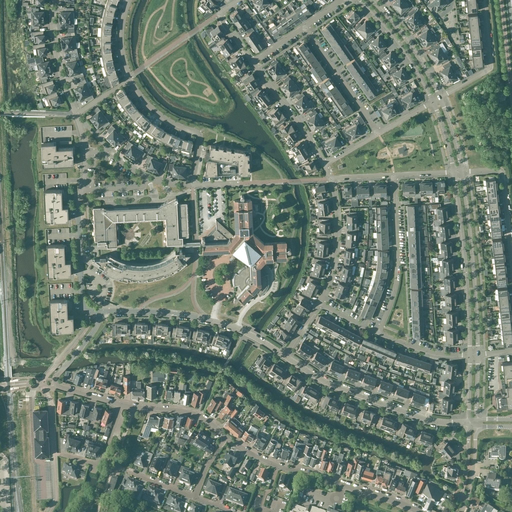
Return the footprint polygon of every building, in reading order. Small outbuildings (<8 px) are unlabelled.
[(106,0),(104,8),(114,10),(116,6),(115,6),(116,2),(111,0),(106,0)] [(211,0),(205,0),(205,1),(200,6),(205,10),(207,8),(209,11),(210,11),(216,4),(211,0)] [(265,8),(259,0),(253,0),(254,1),(253,1),(256,6),(254,8),(257,13),(265,8)] [(392,5),(395,9),(405,0),(396,0),(392,4),(393,4),(392,5)] [(405,0),(395,9),(399,13),(400,12),(400,13),(405,9),(407,11),(412,7),(405,0)] [(438,11),(442,8),(435,0),(429,0),(426,3),(431,9),(433,7),(436,11),(437,10),(438,11)] [(299,7),(306,17),(311,13),(308,9),(311,7),(307,2),(304,4),(305,6),(301,9),(299,7)] [(294,10),(300,19),(302,18),(302,20),(306,17),(299,7),(294,10)] [(30,8),(31,18),(43,18),(43,16),(44,16),(44,12),(37,12),(37,8),(30,8)] [(59,13),(59,18),(70,18),(74,18),(73,8),(66,8),(66,12),(60,12),(60,13),(59,13)] [(104,8),(102,17),(111,19),(112,15),(113,15),(114,10),(104,8)] [(351,9),(350,10),(352,12),(347,18),(351,22),(349,24),(352,26),(360,18),(358,16),(358,15),(356,13),(358,12),(355,9),(354,11),(353,11),(351,9)] [(405,21),(409,25),(419,17),(413,9),(408,13),(410,16),(406,19),(406,20),(405,21)] [(233,22),(243,15),(241,16),(236,10),(232,13),(233,14),(230,17),(233,22)] [(299,20),(300,19),(294,10),(289,14),(296,24),(300,21),(299,20)] [(289,14),(284,17),(291,27),(296,24),(289,14)] [(247,20),(243,15),(233,22),(237,27),(247,20)] [(101,27),(111,28),(111,23),(111,19),(102,17),(101,27)] [(291,27),(284,17),(286,19),(281,23),(286,31),(291,27)] [(419,17),(409,25),(412,29),(413,28),(413,29),(418,25),(420,28),(425,24),(423,21),(421,23),(418,18),(419,17)] [(43,18),(31,18),(31,28),(37,28),(37,24),(45,24),(44,20),(43,20),(43,18)] [(70,18),(59,18),(59,23),(61,23),(61,25),(67,24),(67,28),(74,28),(74,24),(71,24),(70,18)] [(245,29),(247,31),(252,28),(247,20),(237,27),(240,32),(245,29)] [(360,34),(370,25),(367,22),(366,23),(365,22),(361,26),(358,23),(354,28),(360,34)] [(282,34),(286,31),(281,23),(276,26),(275,24),(282,34)] [(321,29),(325,35),(333,29),(329,23),(325,25),(326,26),(321,29)] [(276,38),(282,34),(275,24),(267,30),(271,35),(273,33),(276,38)] [(373,29),(370,25),(360,34),(366,41),(371,37),(369,34),(373,30),(372,30),(373,29)] [(214,40),(215,42),(217,40),(216,38),(223,34),(218,26),(217,26),(213,29),(213,28),(210,30),(211,31),(210,32),(212,35),(211,38),(213,41),(214,40)] [(418,37),(421,41),(432,34),(427,26),(421,30),(423,32),(418,36),(419,37),(418,37)] [(111,33),(111,28),(101,27),(100,37),(109,37),(110,33),(111,33)] [(244,37),(247,42),(257,35),(252,28),(247,31),(248,34),(244,37)] [(333,29),(325,35),(328,40),(337,34),(333,29)] [(44,37),(44,34),(43,31),(31,32),(31,36),(34,36),(35,42),(45,41),(45,40),(47,40),(46,36),(44,37)] [(62,44),(76,42),(74,32),(67,33),(68,37),(62,38),(62,39),(61,39),(62,44)] [(341,39),(337,34),(328,40),(332,45),(341,39)] [(432,34),(421,41),(424,46),(425,45),(425,46),(430,43),(432,45),(437,42),(432,34)] [(257,35),(247,42),(251,47),(261,40),(257,35)] [(367,42),(372,49),(383,40),(380,36),(379,37),(378,36),(374,40),(372,38),(367,42)] [(100,47),(111,46),(110,41),(109,41),(109,37),(100,37),(100,47)] [(220,46),(222,50),(230,44),(227,39),(226,39),(225,40),(223,38),(218,41),(217,40),(215,42),(216,43),(215,44),(217,47),(220,46)] [(332,45),(336,50),(344,44),(341,39),(332,45)] [(264,45),(261,40),(251,47),(254,52),(258,50),(259,51),(263,48),(262,47),(264,45)] [(383,40),(372,49),(378,56),(383,52),(381,49),(386,46),(385,45),(386,44),(383,40)] [(77,52),(76,42),(62,44),(62,49),(64,49),(64,50),(70,49),(70,53),(77,52)] [(295,47),(299,53),(307,47),(303,42),(299,45),(298,44),(295,47)] [(46,49),(46,47),(45,47),(45,43),(32,45),(33,49),(35,49),(36,55),(47,53),(49,52),(48,49),(46,49)] [(230,44),(222,50),(224,53),(223,55),(225,58),(233,52),(231,50),(233,49),(234,49),(230,44)] [(344,44),(336,50),(339,55),(347,49),(344,44)] [(429,55),(432,59),(444,52),(439,44),(433,47),(435,50),(430,53),(430,54),(429,55)] [(111,51),(111,46),(100,47),(101,57),(111,55),(110,51),(111,51)] [(307,47),(299,53),(302,58),(311,52),(307,47)] [(350,53),(347,49),(339,55),(342,59),(350,53)] [(314,57),(311,52),(302,58),(306,63),(314,57)] [(384,64),(395,56),(392,52),(391,53),(390,52),(385,55),(384,53),(379,57),(384,64)] [(444,52),(432,59),(434,63),(436,63),(436,64),(441,61),(443,63),(448,60),(444,52)] [(350,53),(342,59),(345,63),(353,57),(350,53)] [(103,66),(113,64),(112,59),(111,59),(111,55),(101,57),(103,66)] [(234,67),(243,61),(242,61),(239,56),(239,57),(237,58),(235,55),(227,61),(229,64),(232,64),(234,67)] [(38,70),(50,67),(49,65),(50,65),(49,61),(42,63),(41,59),(43,59),(42,56),(35,58),(35,60),(38,70)] [(67,70),(78,66),(76,61),(79,60),(78,56),(71,58),(72,62),(66,63),(67,64),(66,65),(67,70)] [(398,60),(395,56),(384,64),(389,71),(394,68),(392,65),(397,62),(397,61),(398,60)] [(306,63),(310,69),(318,63),(314,57),(306,63)] [(267,71),(270,75),(281,67),(276,59),(271,63),(273,65),(268,69),(268,70),(267,71)] [(349,69),(357,63),(354,59),(346,64),(349,69)] [(246,66),(243,61),(234,67),(236,70),(235,73),(237,76),(246,70),(244,68),(246,66)] [(442,77),(454,71),(452,72),(449,67),(451,66),(450,62),(444,65),(445,68),(440,71),(441,72),(440,72),(442,77)] [(310,69),(313,73),(321,67),(318,63),(310,69)] [(360,67),(357,63),(349,69),(352,73),(360,67)] [(115,69),(113,64),(103,66),(106,76),(115,73),(114,69),(115,69)] [(77,78),(77,80),(84,77),(83,76),(81,66),(78,66),(67,70),(68,75),(69,74),(70,75),(75,74),(77,78)] [(50,67),(38,70),(40,80),(46,79),(45,75),(52,73),(51,69),(50,69),(50,67)] [(281,67),(270,75),(273,79),(274,78),(275,79),(280,76),(282,78),(287,74),(285,72),(283,73),(280,68),(282,67),(281,67)] [(321,67),(313,73),(316,77),(324,71),(321,67)] [(363,72),(360,67),(352,73),(355,77),(363,72)] [(394,80),(406,73),(403,69),(402,69),(401,68),(396,71),(395,69),(389,72),(394,80)] [(327,75),(324,71),(316,77),(319,81),(327,75)] [(458,79),(454,71),(442,77),(444,82),(445,81),(446,82),(451,79),(452,82),(458,79)] [(367,77),(363,72),(355,77),(358,83),(367,77)] [(116,77),(115,73),(106,76),(110,86),(111,87),(119,81),(117,76),(116,77)] [(244,81),(246,85),(255,78),(252,73),(251,74),(249,75),(248,73),(239,79),(241,82),(244,81)] [(408,77),(406,73),(394,80),(398,87),(404,84),(402,81),(408,78),(407,78),(408,77)] [(281,88),(284,92),(294,83),(288,76),(283,80),(285,82),(281,86),(282,87),(281,88)] [(76,92),(77,94),(89,88),(85,79),(84,77),(77,80),(78,82),(80,85),(73,89),(75,93),(76,92)] [(323,87),(331,81),(328,77),(320,83),(323,87)] [(367,77),(358,83),(362,88),(371,82),(367,77)] [(255,78),(246,85),(248,88),(247,90),(249,93),(258,87),(256,85),(258,84),(255,79),(255,78)] [(52,80),(47,82),(41,83),(41,84),(44,93),(56,89),(58,88),(57,85),(55,86),(54,83),(52,80)] [(334,86),(331,81),(323,87),(326,92),(334,86)] [(362,88),(366,93),(374,87),(371,82),(362,88)] [(294,83),(284,92),(287,96),(288,95),(289,96),(293,92),(295,95),(300,90),(294,83)] [(334,86),(326,92),(329,96),(337,90),(334,86)] [(374,87),(366,93),(369,98),(378,92),(374,87)] [(89,88),(77,94),(78,95),(77,96),(79,100),(85,97),(87,100),(93,97),(89,88)] [(114,93),(119,102),(127,97),(125,94),(125,93),(122,88),(114,93)] [(405,93),(411,104),(413,103),(414,104),(418,102),(415,98),(415,97),(414,96),(417,94),(414,89),(405,93)] [(260,102),(267,96),(264,91),(263,91),(262,93),(260,90),(252,97),(255,100),(257,99),(260,102)] [(341,95),(337,90),(329,96),(332,101),(341,95)] [(58,95),(56,92),(45,96),(49,106),(55,103),(56,106),(61,104),(60,101),(62,100),(61,97),(59,97),(58,95)] [(294,104),(297,108),(308,100),(302,93),(297,96),(299,99),(294,103),(295,104),(294,104)] [(392,93),(382,98),(384,101),(393,96),(392,93)] [(410,105),(411,104),(405,93),(397,98),(400,104),(403,102),(407,108),(410,106),(410,105)] [(332,101),(336,106),(344,100),(341,95),(332,101)] [(271,101),(267,96),(260,102),(262,105),(261,108),(263,110),(271,104),(269,102),(271,101)] [(119,102),(125,110),(133,104),(130,100),(129,101),(127,97),(119,102)] [(308,100),(297,108),(300,112),(301,112),(302,113),(306,109),(308,112),(313,108),(308,100)] [(344,100),(336,106),(340,111),(348,105),(344,100)] [(386,105),(393,117),(397,114),(396,113),(397,112),(394,107),(397,106),(394,100),(386,105)] [(131,118),(138,111),(135,108),(136,108),(133,104),(125,110),(131,118)] [(352,111),(348,105),(340,111),(343,117),(352,111)] [(388,119),(393,117),(386,105),(378,110),(382,116),(384,115),(386,119),(388,118),(388,119)] [(93,121),(94,122),(104,115),(98,107),(93,111),(95,114),(89,118),(92,122),(93,121)] [(273,119),(282,112),(281,112),(277,108),(275,109),(274,107),(266,113),(268,116),(271,116),(273,119)] [(309,126),(320,118),(315,110),(310,114),(312,116),(307,120),(307,121),(306,121),(309,126)] [(141,114),(138,111),(131,118),(138,125),(145,117),(142,114),(141,114)] [(285,117),(282,112),(273,119),(275,122),(274,124),(277,127),(285,121),(283,118),(285,117)] [(104,115),(94,122),(95,124),(94,125),(97,128),(102,124),(105,127),(110,123),(104,115)] [(146,131),(151,124),(148,121),(149,120),(145,117),(138,125),(146,131)] [(326,126),(320,118),(309,126),(312,130),(313,129),(314,130),(318,127),(320,129),(326,126)] [(350,126),(356,137),(361,135),(360,134),(361,133),(358,128),(361,127),(358,121),(350,126)] [(69,124),(40,125),(41,133),(47,133),(47,129),(55,129),(55,125),(58,125),(58,128),(62,128),(62,132),(69,132),(69,124)] [(155,126),(151,124),(146,131),(154,137),(159,128),(155,125),(155,126)] [(284,133),(286,136),(295,130),(291,125),(289,127),(288,124),(279,130),(281,133),(284,133)] [(110,142),(117,134),(113,130),(115,128),(112,125),(107,130),(110,133),(106,137),(107,138),(106,139),(110,142)] [(352,140),(356,137),(350,126),(341,130),(345,136),(347,134),(350,139),(351,139),(352,140)] [(162,142),(167,133),(163,131),(159,128),(154,137),(162,142)] [(295,130),(286,136),(288,139),(286,142),(289,145),(297,139),(295,137),(297,136),(294,131),(295,131),(295,130)] [(119,132),(117,134),(110,142),(113,146),(114,145),(115,146),(119,141),(122,144),(127,139),(119,132)] [(170,135),(167,133),(162,142),(171,146),(175,136),(171,134),(170,135)] [(329,138),(335,148),(337,147),(337,149),(341,146),(337,140),(340,138),(337,133),(329,138)] [(180,138),(175,136),(171,146),(181,149),(183,140),(179,139),(180,138)] [(333,149),(335,148),(329,138),(321,142),(324,148),(326,146),(327,148),(328,148),(330,153),(334,150),(333,149)] [(187,141),(183,140),(181,149),(190,152),(191,149),(193,142),(188,141),(187,141)] [(129,158),(137,147),(129,141),(125,147),(128,149),(125,154),(126,154),(125,155),(129,158)] [(41,143),(42,151),(42,166),(48,166),(57,166),(65,165),(73,165),(73,155),(73,148),(61,149),(61,150),(59,150),(55,150),(55,145),(53,145),(53,142),(41,143)] [(295,151),(297,154),(306,149),(303,144),(302,144),(303,144),(301,145),(299,143),(291,148),(293,151),(295,151)] [(206,150),(204,159),(207,159),(205,174),(206,176),(250,174),(248,152),(210,145),(209,150),(206,150)] [(145,153),(137,147),(129,158),(133,161),(134,160),(135,161),(139,156),(142,158),(145,153)] [(306,149),(297,154),(299,158),(298,160),(300,163),(308,158),(307,156),(309,154),(309,155),(306,149)] [(147,169),(152,171),(157,161),(158,159),(148,155),(145,161),(149,162),(147,168),(148,168),(147,169)] [(312,161),(301,166),(303,170),(306,170),(308,173),(309,173),(310,174),(313,172),(312,171),(316,169),(317,169),(312,160),(312,161)] [(157,161),(152,171),(157,173),(157,172),(158,173),(161,167),(164,169),(167,163),(163,161),(162,163),(157,161)] [(173,177),(178,178),(179,166),(173,166),(174,164),(169,163),(169,170),(173,170),(172,176),(173,176),(173,177)] [(179,166),(178,178),(184,178),(184,177),(185,177),(185,171),(189,171),(190,165),(185,164),(185,167),(179,166)] [(420,190),(417,191),(417,198),(420,197),(420,193),(426,193),(425,181),(421,181),(421,183),(419,183),(420,190)] [(432,197),(435,197),(434,190),(432,190),(431,182),(429,182),(429,181),(425,181),(426,193),(426,196),(432,195),(432,197)] [(434,190),(435,197),(438,197),(438,192),(444,192),(443,192),(443,186),(444,186),(444,181),(441,181),(441,182),(437,182),(437,189),(434,190)] [(412,182),(408,182),(408,194),(414,193),(414,198),(417,198),(417,191),(414,191),(414,183),(412,183),(412,182)] [(383,183),(379,184),(380,195),(386,195),(386,194),(389,194),(388,186),(385,186),(385,185),(386,185),(385,184),(383,185),(383,183)] [(357,196),(362,196),(362,184),(358,185),(358,186),(356,186),(356,194),(354,194),(354,201),(357,201),(357,196)] [(362,184),(362,196),(368,196),(368,200),(371,200),(371,193),(368,193),(368,186),(368,185),(366,185),(366,184),(362,184)] [(374,193),(371,193),(371,200),(375,200),(374,195),(380,195),(379,184),(375,184),(375,185),(373,185),(374,193)] [(313,194),(314,197),(326,194),(324,185),(323,185),(319,186),(318,185),(315,186),(315,187),(314,188),(315,192),(313,194)] [(351,201),(354,201),(354,194),(351,194),(351,186),(347,186),(343,186),(344,190),(342,190),(342,197),(351,197),(351,201)] [(44,207),(45,216),(45,221),(61,221),(68,220),(68,208),(65,208),(65,207),(60,207),(60,203),(60,202),(61,202),(60,189),(55,190),(44,190),(44,199),(44,207)] [(201,239),(201,240),(202,241),(202,251),(231,250),(234,248),(236,250),(235,252),(234,253),(236,254),(237,253),(238,252),(243,257),(246,265),(245,265),(246,267),(243,269),(241,270),(237,274),(235,273),(235,275),(234,278),(234,281),(234,284),(234,286),(238,285),(240,288),(242,291),(239,293),(238,295),(237,296),(236,297),(235,297),(234,300),(236,301),(237,298),(238,298),(244,302),(246,299),(247,298),(251,294),(254,294),(257,292),(260,297),(259,295),(265,290),(268,282),(266,275),(268,274),(267,272),(261,266),(254,264),(262,261),(265,259),(286,258),(286,255),(286,251),(287,251),(288,251),(289,252),(291,250),(290,249),(288,249),(287,249),(286,249),(286,245),(286,242),(264,243),(253,233),(252,232),(250,199),(247,199),(243,200),(243,199),(244,197),(243,195),(240,196),(241,199),(241,200),(238,200),(237,200),(234,200),(236,233),(235,234),(234,236),(227,229),(216,220),(216,219),(215,219),(216,225),(205,237),(204,238),(203,238),(202,238),(201,238),(201,239)] [(98,207),(93,207),(93,208),(95,241),(97,241),(97,244),(98,244),(103,243),(104,243),(104,245),(107,245),(107,247),(117,246),(116,220),(117,220),(131,219),(150,218),(164,217),(165,217),(167,243),(166,244),(175,244),(175,245),(175,246),(183,245),(183,243),(183,241),(182,236),(188,236),(187,236),(186,203),(180,203),(177,203),(177,201),(178,200),(177,198),(175,199),(174,197),(176,197),(176,196),(168,200),(169,202),(165,205),(165,206),(114,208),(114,210),(110,210),(103,207),(98,207)] [(318,208),(328,206),(327,200),(327,201),(325,201),(325,198),(315,199),(315,203),(318,204),(318,208)] [(437,214),(448,212),(448,208),(447,208),(446,206),(439,207),(438,204),(431,204),(432,209),(436,208),(437,214)] [(329,212),(328,206),(318,208),(319,211),(317,213),(317,217),(327,216),(327,213),(329,212),(329,213),(329,212)] [(347,215),(347,221),(356,221),(356,212),(349,212),(349,215),(347,215)] [(448,212),(437,214),(434,214),(435,219),(433,220),(434,223),(441,222),(440,219),(448,218),(448,216),(449,216),(448,212)] [(319,228),(330,228),(329,228),(329,222),(327,222),(327,219),(317,219),(317,222),(319,224),(319,228)] [(356,221),(347,221),(347,227),(349,227),(349,229),(356,230),(356,221)] [(441,222),(434,223),(434,226),(438,225),(439,231),(450,229),(450,225),(449,226),(449,224),(448,224),(441,225),(441,222)] [(329,234),(330,228),(319,228),(319,231),(316,233),(316,236),(327,237),(327,234),(329,234)] [(355,239),(356,230),(349,229),(349,232),(347,232),(346,232),(346,238),(355,239)] [(435,237),(436,240),(443,239),(442,236),(450,236),(450,234),(451,234),(450,229),(439,231),(440,236),(435,237)] [(318,244),(318,248),(328,249),(328,243),(326,243),(326,240),(316,238),(316,242),(318,244)] [(355,239),(346,238),(345,244),(346,244),(348,244),(348,247),(355,247),(355,239)] [(443,239),(436,240),(436,243),(440,243),(441,248),(452,247),(452,243),(451,243),(451,241),(450,241),(443,242),(443,239)] [(47,262),(47,271),(48,276),(64,276),(71,275),(71,263),(68,263),(68,262),(63,262),(63,256),(63,244),(58,245),(46,245),(47,254),(47,262)] [(358,248),(355,247),(348,247),(348,250),(345,249),(344,255),(354,256),(357,257),(358,248)] [(453,251),(452,247),(441,248),(441,254),(437,254),(438,257),(444,257),(444,254),(451,253),(452,253),(452,251),(453,251)] [(139,266),(132,266),(125,265),(126,263),(123,262),(123,264),(118,263),(112,260),(108,257),(109,255),(100,255),(100,258),(94,259),(99,263),(98,264),(103,268),(114,273),(113,276),(114,276),(122,279),(130,280),(130,279),(136,279),(136,278),(139,278),(139,279),(145,279),(145,278),(147,278),(147,279),(153,278),(153,277),(156,276),(156,278),(162,276),(161,275),(164,274),(164,275),(170,273),(169,272),(172,271),(172,272),(177,269),(177,268),(179,266),(180,267),(187,262),(189,259),(187,257),(190,254),(185,254),(185,251),(182,251),(182,250),(182,248),(179,249),(179,251),(180,251),(180,252),(175,252),(176,253),(173,256),(167,260),(160,263),(153,265),(146,266),(139,266)] [(328,249),(318,248),(317,251),(315,252),(314,256),(324,257),(325,254),(327,254),(327,255),(328,249)] [(353,265),(354,256),(344,255),(344,261),(346,261),(346,264),(353,265)] [(444,257),(438,257),(438,260),(442,260),(443,266),(454,265),(454,260),(453,261),(452,259),(445,260),(444,257)] [(314,267),(324,270),(325,264),(323,263),(324,260),(314,258),(313,262),(315,264),(314,267)] [(351,274),(353,265),(346,264),(345,267),(343,266),(341,272),(351,274)] [(454,269),(454,265),(443,266),(443,271),(439,272),(439,275),(446,274),(446,271),(453,271),(453,269),(454,269)] [(322,276),(324,270),(314,267),(313,271),(311,272),(310,275),(319,278),(320,275),(322,275),(322,276)] [(353,275),(351,274),(341,272),(340,278),(343,278),(342,281),(349,283),(349,280),(352,280),(353,275)] [(446,277),(446,274),(439,275),(439,278),(444,277),(444,283),(456,282),(455,278),(454,278),(454,276),(446,277)] [(308,286),(317,290),(319,285),(317,284),(318,281),(309,277),(308,281),(309,283),(308,286)] [(507,278),(505,279),(496,280),(497,285),(494,285),(494,287),(502,286),(502,285),(506,284),(506,282),(507,282),(507,278)] [(382,289),(383,283),(373,280),(372,285),(382,289)] [(351,284),(349,283),(342,281),(341,284),(339,283),(339,282),(337,288),(345,291),(348,292),(351,284)] [(440,292),(447,291),(447,289),(454,288),(455,288),(455,286),(456,286),(456,282),(444,283),(444,289),(440,289),(440,292)] [(372,285),(370,290),(380,294),(382,289),(372,285)] [(314,296),(317,290),(308,286),(306,290),(303,290),(302,293),(311,297),(312,295),(314,296)] [(345,291),(337,288),(334,294),(335,294),(337,295),(336,298),(342,300),(345,291)] [(377,300),(380,294),(370,290),(368,296),(377,300)] [(445,295),(445,300),(457,300),(456,296),(455,296),(455,294),(448,294),(447,291),(440,292),(441,295),(445,295)] [(300,301),(298,304),(307,310),(310,304),(310,305),(308,303),(309,300),(299,294),(297,297),(298,299),(300,301)] [(368,296),(365,302),(375,306),(377,300),(368,296)] [(66,299),(49,300),(50,331),(74,330),(73,318),(71,318),(71,317),(65,317),(65,311),(66,311),(66,299)] [(441,309),(448,309),(448,306),(456,306),(456,304),(457,304),(457,300),(445,300),(446,306),(441,306),(441,309)] [(372,312),(375,306),(365,302),(363,308),(372,312)] [(307,310),(298,304),(296,307),(293,307),(291,310),(300,315),(301,313),(303,314),(306,310),(307,310)] [(370,317),(372,312),(363,308),(360,314),(363,316),(364,316),(364,315),(370,317)] [(449,312),(448,309),(441,309),(442,311),(442,312),(446,312),(446,318),(458,317),(458,313),(456,313),(456,311),(449,312)] [(289,317),(287,320),(295,326),(299,321),(298,321),(297,320),(298,317),(290,312),(288,315),(289,317)] [(314,323),(321,327),(325,319),(320,316),(320,317),(318,316),(314,323)] [(458,321),(458,317),(446,318),(446,323),(442,324),(442,327),(449,326),(449,324),(457,323),(457,321),(458,321)] [(321,327),(326,329),(330,321),(325,319),(321,327)] [(292,331),(295,326),(287,320),(285,323),(282,323),(280,326),(289,332),(290,329),(292,331)] [(326,329),(331,332),(336,324),(330,321),(326,329)] [(121,332),(121,322),(115,322),(115,325),(112,325),(112,335),(117,335),(117,332),(121,332)] [(127,322),(121,322),(121,332),(125,332),(125,335),(130,335),(130,325),(127,325),(127,322)] [(141,333),(141,323),(135,322),(135,325),(132,325),(132,335),(137,335),(137,333),(141,333)] [(147,323),(141,323),(141,333),(145,333),(145,335),(150,335),(150,325),(147,325),(147,323)] [(161,334),(162,324),(156,323),(156,326),(153,325),(152,335),(157,336),(157,333),(161,334)] [(162,324),(161,334),(161,336),(170,337),(170,327),(167,327),(168,324),(162,324)] [(336,324),(331,332),(336,335),(341,326),(336,324)] [(177,335),(181,336),(182,326),(177,325),(176,328),(173,327),(172,337),(177,338),(177,335)] [(182,326),(181,336),(185,337),(184,339),(189,340),(191,330),(188,329),(188,327),(182,326)] [(346,329),(341,326),(336,335),(341,337),(346,329)] [(449,329),(449,326),(442,327),(442,330),(447,330),(447,335),(458,335),(458,331),(457,331),(457,329),(449,329)] [(276,337),(277,338),(280,340),(284,342),(284,343),(290,335),(289,334),(289,335),(279,328),(277,331),(278,334),(276,337)] [(201,340),(203,330),(197,329),(196,331),(194,330),(191,340),(196,341),(197,339),(201,340)] [(341,337),(346,340),(351,332),(346,329),(341,337)] [(497,336),(496,333),(494,333),(492,329),(486,331),(488,338),(497,336)] [(209,331),(203,330),(201,340),(204,341),(204,343),(209,344),(211,334),(208,334),(209,331)] [(424,340),(423,330),(413,331),(413,336),(424,340)] [(351,332),(346,340),(351,343),(356,334),(351,332)] [(219,347),(220,345),(223,336),(218,334),(217,336),(214,335),(211,345),(216,346),(219,347)] [(361,337),(356,334),(351,343),(357,346),(357,345),(361,337),(361,338),(361,337)] [(459,339),(458,335),(447,335),(447,341),(443,341),(443,345),(450,346),(450,341),(457,341),(457,339),(459,339)] [(229,337),(223,336),(220,345),(224,346),(223,348),(228,350),(231,341),(228,340),(229,337)] [(359,347),(365,349),(369,341),(363,338),(363,339),(360,347),(359,346),(359,347)] [(365,349),(370,351),(374,343),(369,341),(365,349)] [(302,354),(307,345),(302,342),(297,350),(296,350),(302,354)] [(374,343),(370,351),(376,354),(379,345),(374,343)] [(312,348),(307,345),(302,354),(307,357),(311,350),(313,352),(317,346),(314,344),(312,348)] [(384,347),(379,345),(376,354),(381,356),(384,347)] [(317,346),(313,352),(315,354),(311,360),(316,363),(322,355),(317,351),(319,348),(317,346)] [(390,349),(384,347),(381,356),(386,358),(390,349)] [(395,352),(390,349),(386,358),(392,360),(395,352)] [(400,365),(400,363),(403,354),(397,353),(395,361),(394,361),(395,361),(394,363),(400,365)] [(325,360),(328,362),(331,356),(329,354),(326,358),(322,355),(316,363),(321,367),(321,366),(325,360)] [(400,363),(406,365),(408,356),(403,354),(400,363)] [(258,359),(256,361),(257,362),(257,363),(260,366),(260,368),(263,370),(270,361),(270,360),(262,355),(259,360),(258,359)] [(328,370),(333,373),(338,363),(332,361),(334,357),(331,356),(328,362),(331,363),(328,370)] [(408,356),(406,365),(411,367),(414,358),(408,356)] [(419,360),(414,358),(411,367),(416,369),(419,360)] [(425,362),(419,360),(416,369),(422,370),(425,362)] [(494,394),(495,397),(496,407),(496,408),(496,409),(502,408),(501,408),(501,407),(507,407),(511,406),(511,361),(502,363),(503,369),(503,371),(503,374),(504,380),(504,381),(501,382),(501,385),(502,388),(505,388),(505,389),(504,389),(502,389),(500,389),(500,391),(499,391),(498,391),(497,392),(496,393),(496,394),(494,394)] [(338,363),(333,373),(339,375),(342,368),(345,370),(347,363),(344,362),(343,366),(338,363)] [(431,363),(425,362),(422,370),(428,372),(430,364),(431,363)] [(274,375),(279,367),(274,363),(274,364),(273,365),(271,364),(265,372),(268,374),(271,373),(274,375)] [(350,364),(347,363),(345,370),(347,371),(345,377),(345,378),(350,380),(354,370),(355,367),(352,366),(350,364)] [(284,370),(279,367),(274,375),(277,377),(277,380),(280,382),(285,374),(283,372),(284,370)] [(76,374),(73,381),(80,384),(81,381),(83,381),(83,382),(91,384),(96,369),(87,368),(85,376),(76,374)] [(354,370),(350,380),(356,382),(358,375),(361,376),(364,369),(361,368),(359,372),(354,370)] [(106,369),(104,375),(100,387),(105,389),(109,378),(106,377),(108,370),(106,369)] [(367,386),(370,376),(372,372),(364,369),(361,376),(364,377),(361,383),(361,384),(367,386)] [(457,374),(457,370),(446,369),(445,374),(441,374),(440,377),(447,378),(448,375),(455,376),(455,374),(457,374)] [(153,370),(153,380),(164,381),(164,370),(153,370)] [(100,387),(104,375),(101,374),(100,378),(100,379),(97,378),(95,385),(100,387)] [(375,381),(377,382),(380,375),(377,374),(375,378),(370,376),(367,386),(372,388),(373,388),(372,388),(375,381)] [(291,386),(297,377),(296,377),(296,378),(291,375),(290,377),(288,375),(282,383),(285,385),(288,384),(291,386)] [(380,375),(377,382),(380,383),(378,389),(377,389),(377,390),(383,392),(387,382),(381,380),(383,376),(380,375)] [(302,381),(297,377),(291,386),(294,388),(294,391),(297,393),(302,385),(300,383),(301,381),(302,381)] [(447,381),(447,378),(440,377),(440,380),(444,380),(444,386),(455,387),(456,383),(454,383),(455,381),(454,381),(447,381)] [(114,392),(118,379),(115,378),(114,383),(114,385),(111,384),(109,390),(114,392)] [(392,384),(387,382),(383,392),(389,394),(391,387),(394,388),(396,381),(393,380),(392,384)] [(394,396),(399,398),(403,388),(398,386),(399,382),(396,381),(394,388),(396,389),(394,395),(394,396)] [(144,398),(144,385),(142,385),(142,388),(132,388),(132,397),(136,398),(139,398),(144,398)] [(147,385),(146,396),(156,396),(156,392),(157,392),(157,390),(156,390),(156,385),(147,385)] [(169,389),(165,389),(164,398),(165,398),(166,398),(166,399),(168,399),(169,398),(171,399),(172,390),(173,390),(173,387),(169,386),(169,389)] [(305,395),(308,397),(313,389),(308,386),(307,388),(305,386),(300,395),(303,397),(305,395)] [(403,388),(399,398),(405,400),(407,393),(410,394),(413,387),(410,386),(408,390),(403,388)] [(455,392),(455,387),(444,386),(443,392),(439,391),(438,394),(445,395),(446,392),(453,393),(453,391),(455,392)] [(415,388),(413,387),(410,394),(413,395),(410,401),(410,402),(416,404),(419,394),(414,392),(415,388)] [(313,389),(308,397),(312,399),(312,402),(315,404),(320,395),(317,394),(318,392),(319,392),(313,389)] [(172,400),(173,400),(174,401),(176,401),(177,400),(179,401),(181,391),(174,390),(172,400)] [(191,404),(192,404),(193,405),(196,406),(197,405),(199,406),(200,402),(203,403),(206,393),(199,391),(199,394),(194,392),(191,404)] [(424,396),(419,394),(416,404),(421,406),(424,399),(428,400),(429,393),(426,392),(424,396)] [(223,402),(229,406),(234,397),(228,393),(223,402)] [(442,398),(441,403),(453,405),(453,401),(452,401),(453,399),(452,399),(445,398),(445,395),(438,394),(438,397),(442,398)] [(324,405),(328,407),(332,397),(326,395),(325,397),(322,396),(319,406),(322,407),(324,405)] [(332,397),(328,407),(331,408),(332,411),(335,412),(339,403),(336,402),(337,400),(332,397)] [(212,398),(207,408),(213,412),(215,408),(219,410),(223,402),(218,399),(217,401),(212,398)] [(61,414),(67,414),(67,407),(64,407),(65,405),(65,401),(58,400),(57,411),(62,411),(61,414)] [(67,407),(67,414),(72,415),(72,412),(76,413),(78,402),(71,401),(71,405),(70,408),(67,407)] [(344,413),(347,414),(350,404),(345,402),(345,403),(344,405),(341,404),(338,413),(341,414),(344,413)] [(88,419),(90,412),(87,411),(89,406),(89,405),(82,404),(80,414),(84,415),(83,418),(88,419)] [(350,404),(347,414),(351,415),(351,418),(355,419),(358,410),(355,409),(356,407),(350,404)] [(218,415),(220,417),(222,419),(223,418),(223,419),(228,413),(230,414),(233,410),(226,405),(218,415)] [(93,413),(90,412),(88,419),(94,421),(94,418),(98,419),(100,414),(101,408),(95,407),(94,411),(93,413)] [(252,412),(260,419),(264,413),(256,407),(252,412)] [(38,411),(34,411),(35,430),(36,429),(36,432),(35,432),(35,435),(36,435),(37,437),(35,437),(36,456),(41,455),(41,457),(44,457),(44,455),(49,455),(48,436),(46,436),(46,429),(47,429),(46,410),(41,410),(41,409),(38,409),(38,411)] [(366,421),(370,411),(369,411),(370,411),(369,411),(364,409),(364,410),(363,412),(360,411),(357,420),(361,421),(363,420),(366,421)] [(102,421),(106,422),(105,424),(110,426),(112,419),(110,418),(112,412),(111,412),(111,411),(107,410),(106,411),(105,410),(102,421)] [(376,413),(370,411),(366,421),(370,422),(370,425),(374,426),(377,417),(374,416),(375,413),(376,413)] [(146,426),(143,435),(147,436),(151,427),(153,427),(160,429),(163,417),(157,416),(156,416),(150,415),(146,426)] [(231,417),(223,426),(230,431),(232,433),(238,426),(236,424),(233,421),(234,421),(232,419),(233,417),(230,415),(229,416),(231,417)] [(180,432),(181,428),(181,426),(183,417),(177,416),(175,427),(179,428),(178,432),(180,432)] [(185,427),(181,426),(181,428),(180,432),(180,436),(183,437),(185,434),(183,433),(185,429),(188,430),(190,426),(191,426),(194,418),(189,416),(185,427)] [(385,428),(389,419),(383,417),(382,419),(379,418),(376,427),(380,428),(382,427),(385,428)] [(394,421),(389,419),(385,428),(389,429),(389,432),(393,433),(396,424),(393,423),(394,421)] [(238,426),(232,433),(236,437),(237,437),(244,428),(245,426),(241,422),(238,426)] [(401,434),(404,435),(408,425),(402,423),(402,426),(399,425),(395,434),(399,435),(401,434)] [(408,425),(404,435),(408,436),(408,439),(412,440),(415,431),(413,430),(413,428),(414,428),(408,426),(408,425),(409,425),(408,425)] [(245,430),(241,438),(248,441),(250,442),(256,432),(249,429),(247,432),(245,430)] [(200,431),(194,440),(202,445),(201,447),(206,451),(210,453),(213,447),(210,445),(207,443),(209,439),(203,434),(204,433),(200,431)] [(424,442),(427,433),(421,431),(421,433),(418,432),(414,441),(418,443),(420,441),(424,442)] [(71,449),(74,438),(68,437),(69,434),(66,433),(65,439),(67,440),(65,447),(66,447),(66,448),(71,449)] [(260,435),(257,433),(255,437),(257,438),(254,445),(263,450),(266,444),(269,439),(260,435)] [(433,435),(427,433),(424,442),(427,443),(428,446),(431,447),(435,438),(432,437),(433,435)] [(74,438),(71,449),(75,451),(76,450),(77,450),(79,443),(82,444),(83,438),(80,437),(80,438),(75,436),(74,438)] [(183,445),(186,440),(176,436),(174,442),(183,445)] [(275,443),(275,444),(277,441),(271,438),(264,451),(269,454),(275,443)] [(86,439),(84,445),(87,445),(85,453),(86,453),(86,454),(90,455),(94,442),(89,440),(86,439)] [(277,441),(275,444),(276,444),(275,446),(276,446),(275,447),(272,454),(274,455),(273,456),(277,457),(281,450),(279,449),(281,444),(277,442),(278,441),(277,441)] [(303,451),(306,445),(307,442),(305,441),(304,443),(301,442),(300,447),(295,445),(294,445),(293,449),(291,458),(297,460),(300,450),(303,451)] [(443,453),(451,447),(447,442),(446,442),(447,442),(445,444),(443,441),(435,448),(438,450),(440,450),(443,453)] [(94,442),(90,455),(95,457),(95,456),(96,456),(98,449),(101,450),(103,444),(94,442)] [(306,445),(303,451),(303,452),(306,453),(303,462),(308,464),(311,456),(308,455),(311,447),(306,445)] [(454,451),(451,447),(443,453),(445,456),(444,458),(447,461),(454,455),(453,453),(454,451)] [(286,461),(288,455),(289,450),(282,448),(278,458),(286,461)] [(317,456),(320,457),(322,450),(318,449),(317,453),(313,451),(309,464),(314,466),(317,458),(316,458),(317,456)] [(489,453),(489,460),(495,461),(496,459),(500,459),(500,460),(501,461),(502,461),(504,461),(505,460),(505,459),(505,454),(508,454),(508,449),(496,449),(495,449),(494,449),(494,450),(493,450),(493,451),(492,451),(492,452),(492,453),(489,453)] [(336,471),(338,472),(339,473),(341,473),(342,473),(345,464),(342,463),(343,460),(341,460),(343,453),(339,452),(338,455),(336,461),(339,462),(336,471)] [(228,453),(224,460),(226,461),(224,465),(230,468),(232,464),(234,465),(238,458),(237,458),(238,456),(234,453),(233,455),(228,453)] [(137,455),(132,466),(141,470),(144,462),(148,464),(151,457),(146,455),(145,458),(137,455)] [(332,471),(337,455),(334,455),(332,461),(329,460),(326,469),(330,471),(331,471),(332,471)] [(152,472),(152,473),(157,475),(160,466),(164,467),(167,460),(163,458),(162,461),(155,459),(150,471),(152,472)] [(247,472),(251,465),(245,462),(239,473),(242,474),(245,470),(247,472)] [(76,468),(65,464),(62,472),(65,473),(65,474),(68,475),(69,474),(71,475),(70,478),(76,479),(79,472),(75,471),(76,468)] [(173,474),(176,475),(179,468),(176,466),(176,467),(169,464),(164,476),(169,478),(172,479),(173,474)] [(391,478),(393,473),(395,468),(386,465),(383,474),(380,485),(386,486),(389,478),(391,478)] [(365,466),(362,478),(371,481),(374,472),(369,471),(370,468),(365,466)] [(445,475),(446,476),(449,476),(454,477),(454,478),(456,468),(444,466),(443,470),(445,472),(445,475)] [(181,467),(178,473),(181,474),(178,482),(184,484),(188,473),(189,471),(190,470),(184,468),(181,467)] [(395,468),(393,473),(389,487),(390,489),(392,489),(393,489),(394,489),(399,475),(402,476),(404,471),(395,468)] [(232,469),(227,478),(231,480),(235,471),(232,469)] [(380,485),(383,474),(382,474),(382,475),(378,474),(380,470),(377,469),(375,474),(376,474),(374,483),(380,485)] [(188,473),(184,484),(190,486),(193,479),(196,480),(198,474),(195,473),(194,473),(189,471),(188,473)] [(256,477),(258,478),(257,480),(264,483),(267,474),(261,471),(260,472),(258,471),(256,477)] [(495,490),(495,491),(500,492),(500,491),(499,491),(501,482),(495,481),(496,476),(489,474),(487,483),(486,483),(485,488),(489,489),(495,490)] [(288,482),(289,480),(282,477),(279,486),(284,488),(283,490),(289,492),(292,484),(288,482)] [(117,481),(112,479),(111,479),(105,496),(111,498),(117,481)] [(128,479),(127,482),(124,480),(122,484),(122,486),(124,487),(133,491),(132,494),(138,496),(142,488),(138,486),(138,484),(139,483),(128,479)] [(211,495),(215,484),(216,483),(207,479),(205,484),(204,485),(207,487),(205,493),(211,495)] [(426,482),(419,479),(414,491),(421,494),(426,482)] [(399,491),(398,492),(402,493),(402,492),(403,492),(405,487),(400,485),(401,482),(399,481),(396,490),(399,491)] [(215,484),(211,495),(217,497),(219,491),(222,493),(225,487),(221,485),(216,483),(215,484)] [(426,507),(435,487),(427,484),(423,493),(426,495),(421,505),(426,507)] [(412,486),(409,485),(408,487),(406,493),(411,496),(414,489),(411,488),(412,486)] [(154,499),(153,502),(159,505),(163,496),(159,495),(160,492),(149,487),(145,496),(154,499)] [(232,489),(227,487),(225,493),(228,495),(226,501),(243,507),(245,501),(248,502),(251,496),(245,494),(244,496),(241,495),(239,494),(231,492),(232,489)] [(300,487),(297,497),(302,498),(305,489),(300,487)] [(439,489),(435,487),(426,507),(431,509),(434,503),(437,505),(443,492),(438,490),(439,489)] [(174,511),(177,511),(180,511),(184,505),(180,503),(181,500),(170,496),(167,504),(175,508),(174,511)]
